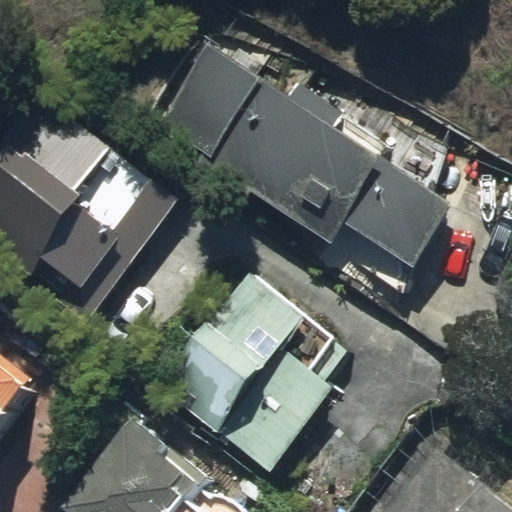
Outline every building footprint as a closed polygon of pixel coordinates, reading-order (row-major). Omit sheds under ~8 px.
[(247,177),(241,187),(355,254),(361,243),(430,283),(471,212),(222,56),(176,135),(247,177)] [(25,152),(0,186),(0,215),(70,270),(63,279),(92,302),(139,243),(128,235),(167,185),(84,120),(46,168),(25,152)] [(356,350),(253,265),(221,305),(243,323),(179,401),(275,479),(351,386),(336,374),(356,350)] [(0,460),(43,396),(0,366),(0,460)] [(248,511),(233,497),(229,500),(219,491),(223,487),(159,427),(79,511),(248,511)] [(483,501),(436,466),(401,511),(511,511),(511,504),(492,490),(483,501)]
